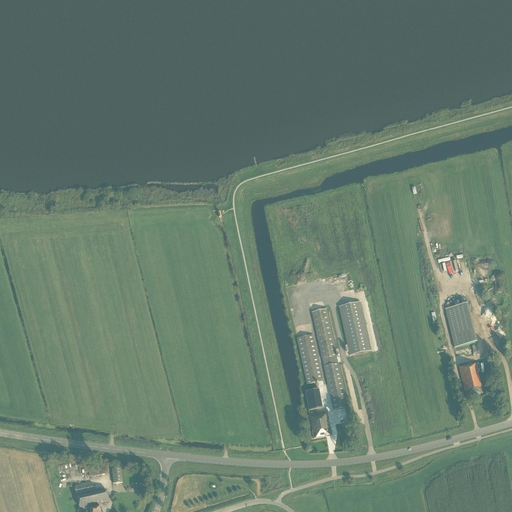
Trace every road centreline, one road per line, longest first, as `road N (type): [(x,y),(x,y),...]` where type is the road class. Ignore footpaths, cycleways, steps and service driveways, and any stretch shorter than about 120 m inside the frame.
road 1 (secondary): [(333,463),(511,424)]
road 2 (secondary): [(167,455),(0,432)]
road 3 (secondary): [(333,463),(167,455)]
